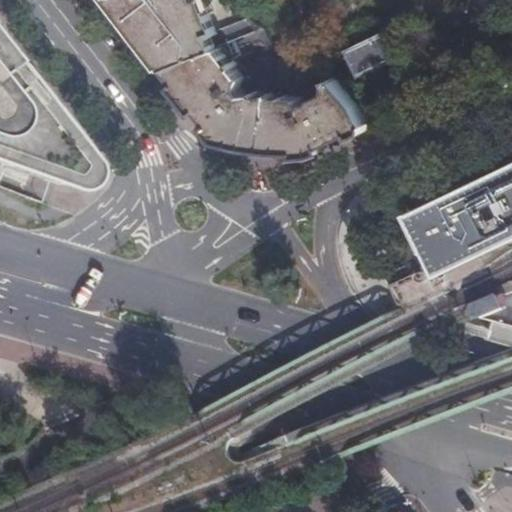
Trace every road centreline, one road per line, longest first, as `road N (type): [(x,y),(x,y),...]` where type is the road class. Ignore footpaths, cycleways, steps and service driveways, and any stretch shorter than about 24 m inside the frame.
road 1 (primary): [(204,369),(427,436)]
road 2 (primary): [(372,357),(159,289)]
road 3 (primary): [(0,307),(204,369)]
road 4 (residential): [(328,184),(511,93)]
road 5 (primary): [(0,301),(159,289)]
road 6 (residential): [(40,0),(144,118)]
road 7 (residential): [(157,191),(48,261)]
road 8 (residential): [(159,289),(262,215)]
